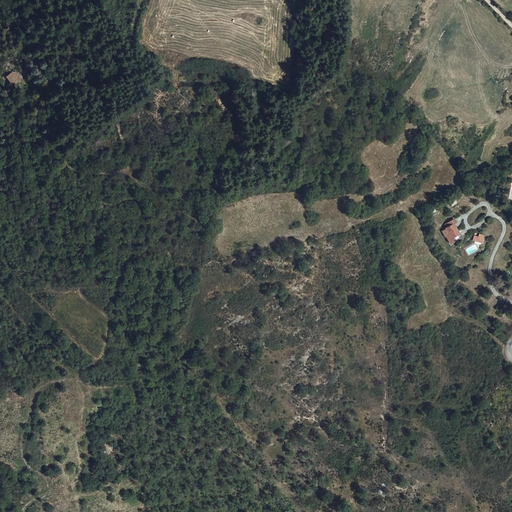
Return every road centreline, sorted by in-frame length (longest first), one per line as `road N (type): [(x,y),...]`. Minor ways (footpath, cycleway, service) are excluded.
road 1 (track): [(23,511),(50,497),(20,451),(40,385),(103,388),(178,377)]
road 2 (track): [(141,0),(131,35),(106,47),(126,169),(71,169),(45,130)]
